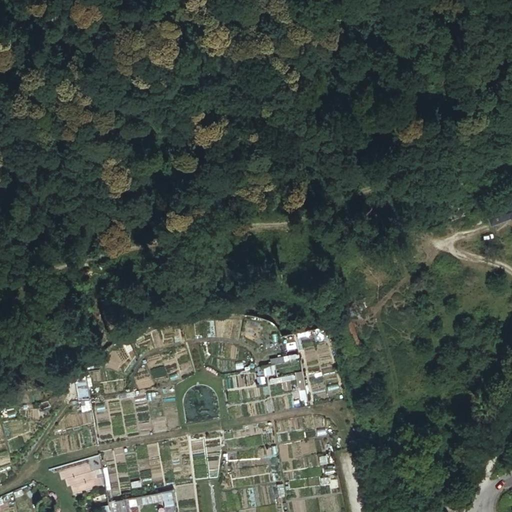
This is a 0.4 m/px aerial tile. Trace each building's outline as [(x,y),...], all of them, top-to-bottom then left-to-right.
[(489,227),(511,218),(511,199),(491,208),(490,207),(467,216),(470,224),(485,218),(489,227)] [(347,318),(365,311),(359,295),(329,307),(346,355),(344,356),(358,394),(373,388),(347,318)] [(267,365),(256,367),(258,377),(268,375),(267,365)] [(438,483),(467,472),(461,457),(436,466),(438,483)] [(90,462),(60,472),(66,488),(72,486),(75,493),(91,487),(90,484),(96,482),(90,462)] [(175,511),(172,489),(128,497),(130,507),(164,500),(166,511),(175,511)] [(127,511),(125,498),(107,501),(109,511),(127,511)]
